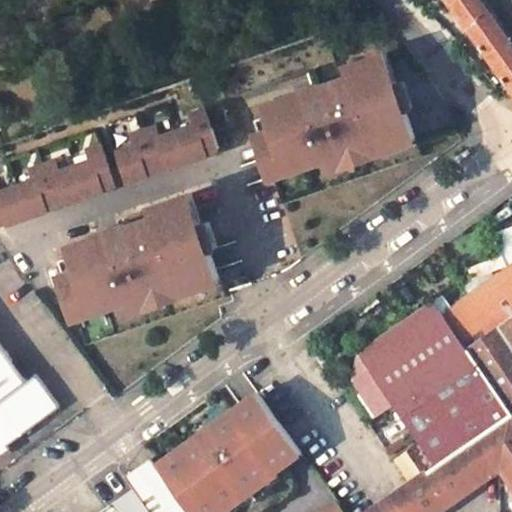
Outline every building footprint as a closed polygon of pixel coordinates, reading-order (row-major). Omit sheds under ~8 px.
[(450,0),(511,85),(511,41),(482,0),(450,0)] [(511,0),(497,0),(511,19),(511,0)] [(384,82),(394,79),(384,51),(374,55),(384,82)] [(387,147),(415,136),(394,79),(384,82),(374,55),(346,64),(349,74),(317,85),(319,89),(293,98),(292,94),(264,103),(269,116),(252,121),(269,167),(296,157),(300,167),(328,157),(384,138),(387,147)] [(218,149),(204,109),(191,114),(195,125),(176,132),(159,137),(155,127),(132,135),(136,146),(118,151),(129,180),(218,149)] [(328,157),(332,167),(387,147),(384,138),(328,157)] [(0,225),(113,185),(99,146),(87,151),(91,162),(57,173),(54,162),(31,171),(35,181),(0,193),(0,225)] [(269,167),(272,177),(300,167),(296,157),(269,167)] [(57,263),(74,310),(102,300),(105,310),(134,300),(189,281),(192,290),(221,280),(210,250),(218,248),(209,221),(201,224),(190,194),(152,208),(155,217),(123,229),(125,232),(99,241),(97,237),(70,247),(74,257),(57,263)] [(511,220),(492,226),(505,271),(511,265),(511,220)] [(123,229),(97,237),(99,241),(125,232),(123,229)] [(409,484),(429,511),(436,511),(506,469),(511,478),(511,279),(505,271),(453,305),(444,294),(362,351),(355,380),(378,415),(397,402),(438,464),(409,484)] [(134,300),(137,309),(192,290),(189,281),(134,300)] [(102,300),(74,310),(77,320),(105,310),(102,300)] [(0,448),(59,404),(34,371),(25,377),(0,344),(0,448)] [(277,471),(301,452),(256,392),(231,411),(277,471)] [(188,508),(190,511),(199,511),(220,497),(229,508),(277,471),(231,411),(157,466),(188,508)] [(152,511),(181,511),(188,508),(157,466),(152,458),(127,478),(152,511)] [(429,511),(409,484),(402,489),(394,495),(406,511),(429,511)] [(406,511),(394,495),(370,511),(406,511)] [(199,511),(223,511),(229,508),(220,497),(199,511)] [(346,511),(336,498),(317,511),(346,511)]
